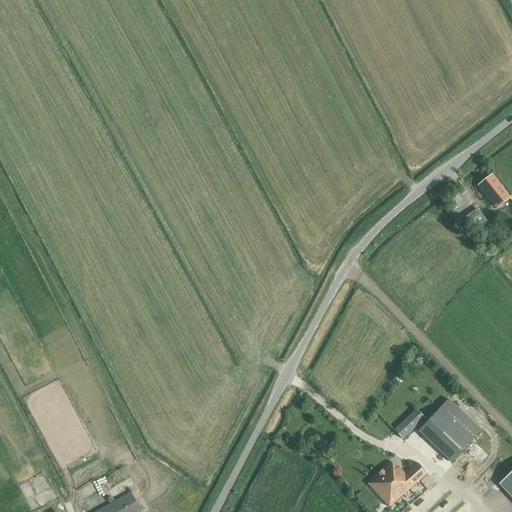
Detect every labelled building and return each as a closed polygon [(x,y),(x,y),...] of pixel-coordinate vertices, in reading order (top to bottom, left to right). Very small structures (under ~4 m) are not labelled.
[(492,175),(479,184),(496,207),(509,197),(492,175)] [(475,231),(487,222),(478,209),(466,218),(475,231)] [(451,463),(483,430),(449,398),(418,432),(451,463)] [(403,440),(426,419),(417,409),(394,431),(403,440)] [(404,495),(427,475),(428,474),(418,463),(404,475),(391,463),(366,486),(388,509),(404,495)] [(511,463),(496,478),(511,495),(511,463)] [(142,511),(131,492),(95,511),(142,511)]
